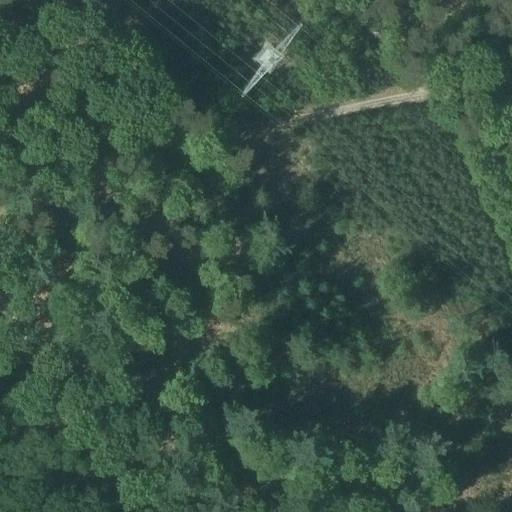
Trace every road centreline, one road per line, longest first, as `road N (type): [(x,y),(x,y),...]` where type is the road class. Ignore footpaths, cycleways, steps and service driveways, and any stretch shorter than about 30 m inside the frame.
road 1 (track): [(511,75),(0,174)]
road 2 (track): [(126,42),(131,149),(96,247),(118,340),(118,413),(91,491),(68,511)]
